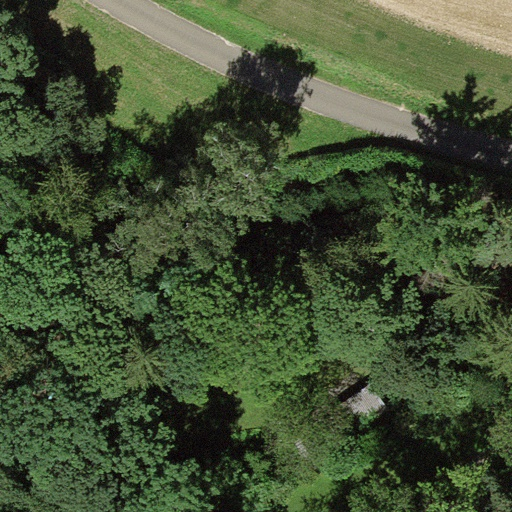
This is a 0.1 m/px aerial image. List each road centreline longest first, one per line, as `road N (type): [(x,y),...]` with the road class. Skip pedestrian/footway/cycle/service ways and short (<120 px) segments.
road 1 (track): [(511,169),(254,86),(100,0)]
road 2 (track): [(291,511),(511,423)]
